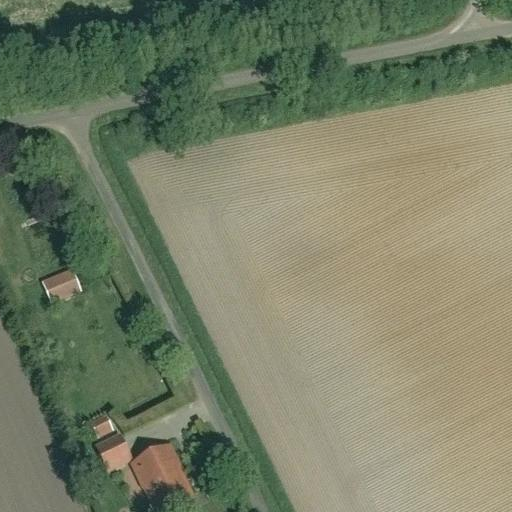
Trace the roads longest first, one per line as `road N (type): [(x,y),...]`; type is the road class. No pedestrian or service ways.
road 1 (residential): [(70,119),(262,511)]
road 2 (residential): [(70,119),(459,23)]
